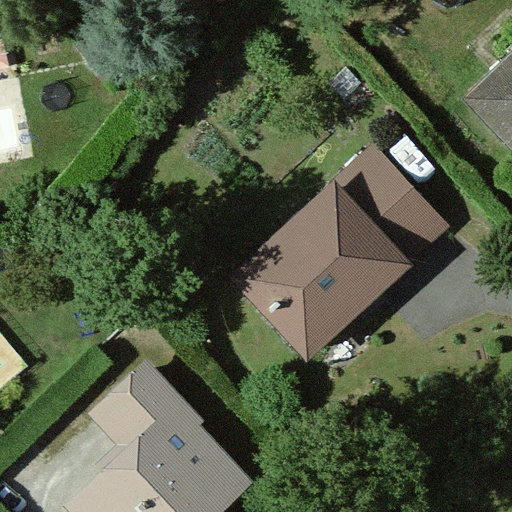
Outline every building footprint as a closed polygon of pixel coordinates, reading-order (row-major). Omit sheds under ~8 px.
[(127,55),(102,28),(81,47),(106,74),(127,55)] [(511,138),(511,61),(473,98),(511,138)] [(373,203),(403,176),(378,148),(348,175),(373,203)] [(446,225),(403,176),(373,203),(348,175),(337,185),(406,261),(446,225)] [(369,294),(406,261),(337,185),(240,272),(295,334),(356,280),(369,294)] [(309,349),(369,294),(356,280),(295,334),(309,349)] [(135,447),(81,499),(92,511),(191,511),(200,504),(207,511),(237,484),(237,481),(187,427),(192,423),(144,372),(102,410),(135,447)]
